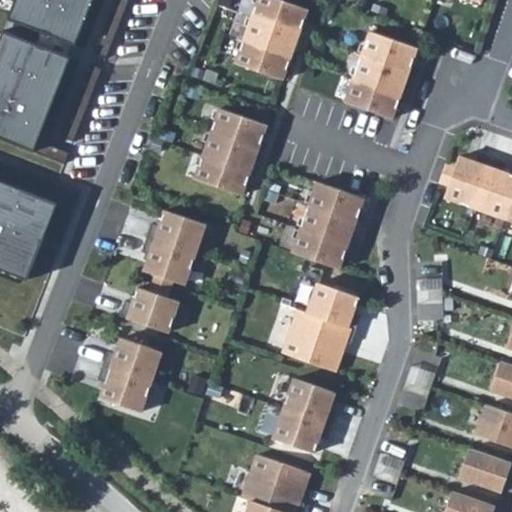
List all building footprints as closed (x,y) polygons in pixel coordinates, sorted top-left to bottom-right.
[(13,0),(0,33),(0,140),(62,165),(68,152),(39,140),(73,56),(41,43),(45,32),(73,43),(90,0),(13,0)] [(115,0),(94,51),(106,56),(128,0),(115,0)] [(284,0),(256,0),(251,15),(299,32),(307,8),(284,0)] [(299,32),(251,15),(243,38),(291,55),(299,32)] [(370,30),(361,54),(409,70),(417,46),(370,30)] [(291,55),(243,38),(235,62),(282,79),(291,55)] [(409,70),(361,54),(353,77),(401,93),(409,70)] [(90,64),(62,136),(74,140),(102,69),(90,64)] [(401,93),(353,77),(345,101),(392,117),(401,93)] [(267,124),(219,107),(210,133),(258,149),(267,124)] [(258,149),(210,133),(202,156),(250,173),(258,149)] [(477,207),(494,159),(480,154),(477,161),(461,156),(447,197),(477,207)] [(250,173),(202,156),(194,178),(242,195),(250,173)] [(508,164),(494,159),(477,207),(507,218),(511,204),(511,173),(506,172),(508,164)] [(0,180),(0,268),(26,279),(57,203),(0,180)] [(317,181),(309,205),(356,222),(365,198),(317,181)] [(356,222),(309,205),(301,228),(348,244),(356,222)] [(149,237),(198,254),(208,224),(166,210),(161,226),(154,223),(149,237)] [(348,244),(301,228),(292,252),(340,268),(348,244)] [(188,283),(198,254),(149,237),(144,250),(151,253),(146,269),(155,272),(172,278),(188,283)] [(155,272),(151,281),(169,287),(172,278),(155,272)] [(419,278),(420,291),(445,289),(444,276),(419,278)] [(151,281),(148,291),(165,297),(169,287),(151,281)] [(316,283),(306,313),(356,329),(360,315),(353,313),(359,297),(316,283)] [(121,316),(170,332),(180,302),(165,297),(148,291),(139,288),(133,304),(126,302),(121,316)] [(420,291),(421,303),(446,301),(445,289),(420,291)] [(356,329),(306,313),(297,310),(283,354),(336,371),(346,341),(351,342),(356,329)] [(105,364),(154,381),(164,351),(122,337),(116,353),(109,351),(105,364)] [(511,362),(503,359),(492,388),(511,394),(511,362)] [(412,363),(408,376),(431,383),(435,371),(412,363)] [(143,410),(154,381),(105,364),(100,378),(107,380),(101,396),(143,410)] [(408,376),(405,387),(428,394),(431,383),(408,376)] [(293,378),(283,408),(332,425),(337,411),(330,408),(335,392),(293,378)] [(511,412),(486,403),(476,431),(511,444),(511,412)] [(332,425),(283,408),(274,438),(316,452),(321,436),(328,438),(332,425)] [(470,448),(460,476),(501,491),(511,463),(470,448)] [(382,451),(378,463),(401,471),(405,459),(382,451)] [(242,498),(251,501),(285,511),(301,511),(304,503),(299,502),(310,471),(257,453),(242,498)] [(378,463),(374,475),(398,482),(401,471),(378,463)] [(453,491),(444,511),(491,511),(494,505),(453,491)] [(285,511),(251,501),(247,511),(285,511)]
